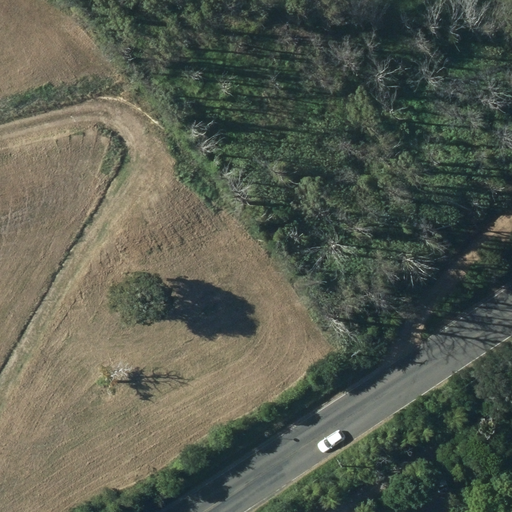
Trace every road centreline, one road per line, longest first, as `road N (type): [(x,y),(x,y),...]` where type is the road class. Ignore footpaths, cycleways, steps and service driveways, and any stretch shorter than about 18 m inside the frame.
road 1 (track): [(0,398),(128,184),(135,145),(129,124),(91,110),(0,134)]
road 2 (secondary): [(511,313),(205,511)]
